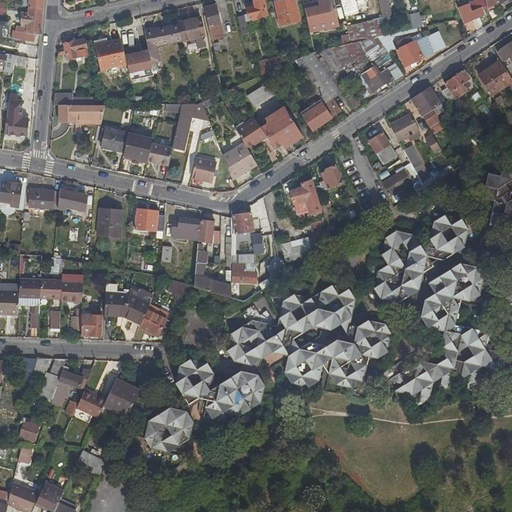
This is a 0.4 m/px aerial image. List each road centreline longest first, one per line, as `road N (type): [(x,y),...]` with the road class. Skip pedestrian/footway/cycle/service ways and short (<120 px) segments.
road 1 (residential): [(40,168),(232,202),(511,20)]
road 2 (residential): [(0,347),(152,352)]
road 3 (residential): [(40,168),(50,29)]
road 4 (residential): [(50,29),(176,0)]
